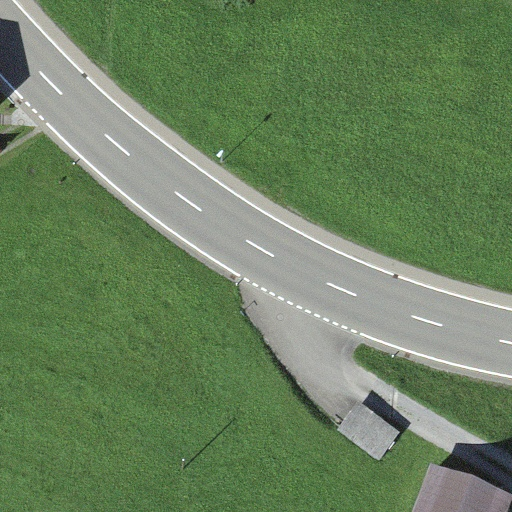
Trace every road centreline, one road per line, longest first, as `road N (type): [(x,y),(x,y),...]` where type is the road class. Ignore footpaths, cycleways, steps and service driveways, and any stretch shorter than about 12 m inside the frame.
road 1 (secondary): [(511,342),(374,306),(203,214),(0,30)]
road 2 (track): [(273,252),(344,382),(511,475)]
